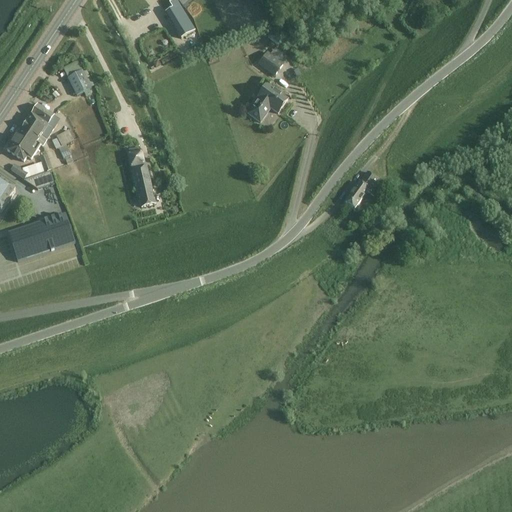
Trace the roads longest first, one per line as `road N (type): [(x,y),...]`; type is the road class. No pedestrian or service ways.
road 1 (unclassified): [(511,3),(379,125),(282,239),(246,265),(153,297)]
road 2 (unclassified): [(153,297),(0,346)]
road 3 (unclassified): [(153,297),(101,298),(0,318)]
road 4 (secondary): [(0,114),(76,0)]
